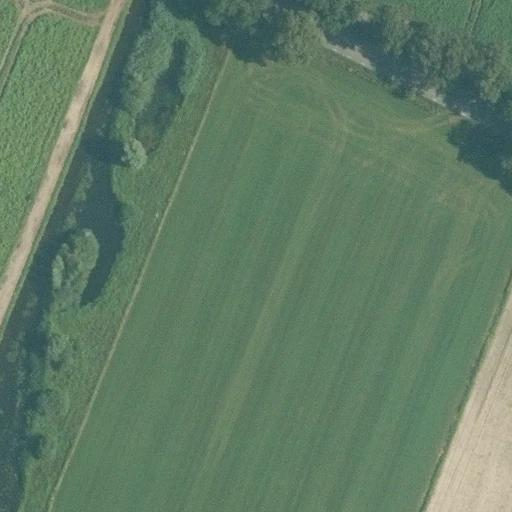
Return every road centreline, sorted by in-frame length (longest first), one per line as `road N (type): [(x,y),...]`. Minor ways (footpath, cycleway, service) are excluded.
road 1 (track): [(0,293),(114,0)]
road 2 (tertiary): [(511,120),(270,0)]
